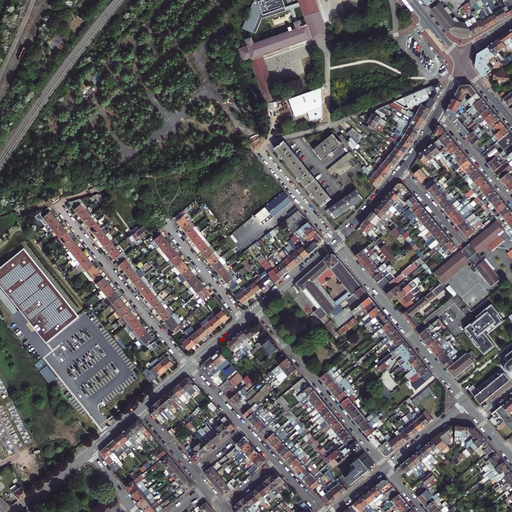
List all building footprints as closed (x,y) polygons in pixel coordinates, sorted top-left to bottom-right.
[(255,0),(253,3),(242,28),(256,33),(262,18),(288,10),(284,0),(255,0)] [(298,0),(305,16),(320,10),(316,0),(298,0)] [(487,0),(481,0),(489,11),(491,14),(492,15),(496,22),(498,21),(500,20),(496,13),(490,4),(487,6),(485,2),(487,0)] [(487,0),(496,13),(500,20),(505,17),(509,15),(500,2),(496,6),(492,0),(487,0)] [(507,5),(503,0),(502,0),(500,2),(509,15),(511,13),(511,12),(511,11),(510,8),(511,7),(509,4),(507,5)] [(464,6),(468,11),(470,9),(472,7),(468,2),(464,6)] [(446,9),(441,3),(433,10),(435,13),(441,20),(447,28),(458,19),(458,18),(457,17),(455,19),(451,14),(453,12),(449,6),(446,9)] [(313,37),(314,41),(330,35),(327,29),(320,10),(305,16),(306,18),(301,20),(298,21),(296,22),(298,28),(254,44),(252,39),(249,39),(247,40),(249,45),(239,49),(243,61),(312,36),(313,37)] [(493,24),(494,23),(496,22),(492,15),(488,17),(493,24)] [(481,31),(484,29),(479,22),(478,21),(475,17),(471,19),(474,24),(479,32),(480,32),(481,31)] [(488,17),(483,20),(488,27),(490,26),(493,24),(488,17)] [(470,34),(473,32),(468,24),(461,23),(458,18),(458,19),(462,26),(468,34),(470,34)] [(458,28),(462,26),(458,19),(447,28),(449,30),(450,32),(461,33),(460,31),(458,32),(457,30),(459,29),(458,28)] [(477,33),(479,32),(474,24),(471,19),(467,22),(468,24),(473,32),(475,34),(477,33)] [(479,22),(484,29),(486,28),(488,27),(483,20),(479,22)] [(461,33),(468,34),(462,26),(458,28),(459,29),(457,30),(458,32),(460,31),(461,33)] [(511,46),(511,47),(510,45),(511,43),(511,38),(511,37),(508,32),(504,35),(500,37),(508,46),(511,51),(511,46)] [(313,37),(312,36),(243,61),(244,63),(251,60),(264,55),(303,41),(313,37)] [(508,46),(500,37),(498,39),(495,40),(503,49),(508,46)] [(503,49),(495,40),(494,41),(492,43),(499,51),(503,49)] [(488,45),(489,47),(495,53),(496,54),(497,54),(502,60),(505,58),(499,51),(492,43),(490,44),(488,45)] [(495,53),(489,47),(479,53),(478,59),(476,65),(484,75),(492,69),(488,63),(488,58),(496,54),(495,53)] [(264,55),(251,60),(266,102),(279,98),(274,83),(264,55)] [(510,78),(505,70),(504,71),(499,70),(494,74),(494,80),(494,83),(497,83),(497,80),(501,80),(504,83),(510,78)] [(395,101),(402,105),(407,108),(421,102),(433,109),(435,105),(441,95),(445,88),(440,82),(434,85),(422,90),(410,95),(395,101)] [(467,91),(470,91),(474,96),(478,92),(471,84),(467,84),(462,85),(455,97),(465,103),(465,102),(468,100),(470,99),(466,97),(468,95),(466,94),(468,93),(467,91)] [(322,116),(322,87),(289,99),(295,117),(308,113),(311,121),(320,117),(321,117),(322,116)] [(481,95),(478,92),(474,96),(470,99),(468,100),(473,106),(483,98),(481,95)] [(465,103),(455,97),(452,101),(449,107),(463,115),(462,117),(473,131),(480,126),(478,124),(474,120),(471,116),(467,111),(465,103)] [(485,100),(483,98),(473,106),(467,111),(471,116),(487,102),(485,100)] [(402,105),(395,101),(389,104),(395,108),(399,110),(407,114),(410,110),(407,108),(402,105)] [(421,102),(407,108),(410,110),(427,120),(429,115),(430,114),(433,109),(421,102)] [(474,120),(490,107),(488,105),(487,102),(471,116),(474,120)] [(388,105),(383,107),(391,111),(394,113),(396,114),(403,118),(404,119),(407,114),(399,110),(395,108),(389,104),(388,105)] [(391,111),(383,107),(378,109),(387,115),(388,115),(391,111)] [(462,117),(463,115),(449,107),(448,108),(447,110),(447,112),(463,131),(464,132),(469,128),(460,118),(462,117)] [(493,109),(490,107),(474,120),(478,124),(494,111),(493,109)] [(384,119),(387,115),(378,109),(377,109),(374,113),(384,119)] [(425,122),(427,120),(410,110),(407,114),(424,124),(425,122)] [(496,114),(494,111),(478,124),(480,126),(482,129),(490,123),(489,122),(493,119),(494,120),(498,117),(496,114)] [(386,120),(384,119),(374,113),(371,118),(383,125),(386,120)] [(420,131),(422,128),(404,119),(403,118),(396,114),(394,119),(399,122),(418,134),(420,131)] [(424,124),(407,114),(404,119),(422,128),(423,127),(424,124)] [(494,120),(493,119),(489,122),(490,123),(482,129),(483,130),(486,134),(491,130),(502,121),(500,119),(498,117),(494,120)] [(380,130),(383,125),(371,118),(368,123),(370,124),(376,127),(380,130)] [(504,124),(502,121),(491,130),(495,135),(506,126),(504,124)] [(417,136),(418,134),(399,122),(398,124),(400,125),(398,127),(416,138),(417,136)] [(414,141),(416,138),(398,127),(395,125),(391,131),(397,134),(399,136),(412,144),(414,141)] [(438,125),(435,130),(434,133),(439,139),(447,132),(442,126),(441,125),(440,125),(438,125)] [(480,126),(473,131),(472,132),(467,136),(469,139),(470,140),(483,130),(482,129),(480,126)] [(508,129),(506,126),(495,135),(489,140),(494,145),(510,131),(508,129)] [(353,127),(351,130),(360,138),(363,136),(353,127)] [(467,136),(472,132),(469,128),(464,132),(467,136)] [(360,138),(351,130),(348,133),(352,137),(356,142),(360,138)] [(486,134),(483,130),(470,140),(472,143),(474,144),(480,139),(486,134)] [(511,133),(510,131),(494,145),(488,150),(482,155),(489,163),(501,153),(498,149),(501,146),(505,150),(510,145),(511,143),(511,133)] [(451,137),(447,132),(439,139),(434,142),(438,146),(440,145),(441,146),(443,145),(445,147),(453,140),(451,137)] [(314,150),(322,158),(328,153),(328,154),(335,149),(334,148),(341,143),(340,142),(341,141),(341,140),(339,141),(334,134),(327,140),(328,141),(322,145),(321,144),(314,150)] [(347,146),(350,144),(347,141),(342,134),(339,135),(347,146)] [(394,138),(397,140),(410,148),(411,145),(412,144),(399,136),(398,138),(396,136),(394,138)] [(352,137),(350,139),(355,145),(357,147),(359,145),(356,142),(352,137)] [(480,139),(474,144),(476,147),(478,150),(483,145),(485,144),(480,139)] [(406,153),(408,151),(410,148),(397,140),(395,143),(406,153)] [(444,154),(456,144),(455,142),(453,140),(445,147),(441,150),(444,154)] [(316,200),(322,207),(326,203),(331,199),(326,192),(324,193),(320,188),(321,187),(310,172),(309,173),(304,168),(305,167),(294,153),(292,154),(288,149),(289,148),(284,141),(274,148),(280,155),(278,156),(281,159),(282,158),(297,177),(296,178),(299,181),(300,180),(313,196),(312,197),(315,201),(316,200)] [(447,158),(444,154),(441,150),(438,146),(434,142),(432,144),(428,147),(435,156),(438,159),(442,156),(447,163),(449,162),(450,164),(451,163),(450,161),(447,158)] [(406,153),(395,143),(391,147),(392,147),(403,157),(404,155),(406,153)] [(456,144),(444,154),(447,158),(448,156),(449,156),(448,154),(450,153),(451,154),(452,153),(460,147),(458,146),(456,144)] [(478,150),(482,155),(488,150),(483,145),(478,150)] [(403,157),(392,147),(391,147),(388,151),(400,161),(401,159),(403,157)] [(440,164),(434,157),(435,156),(428,147),(426,149),(423,151),(433,163),(436,166),(440,164)] [(460,147),(452,153),(455,157),(463,151),(461,149),(460,147)] [(423,151),(422,150),(421,153),(419,156),(429,166),(433,163),(423,151)] [(356,157),(353,155),(351,151),(327,169),(337,182),(357,165),(353,160),(356,157)] [(396,165),(398,164),(400,161),(388,151),(385,156),(396,165)] [(463,151),(455,157),(458,161),(466,155),(464,153),(463,151)] [(505,156),(502,152),(501,153),(489,163),(491,165),(492,167),(505,156)] [(467,157),(466,155),(458,161),(455,164),(453,165),(457,170),(458,168),(462,165),(469,159),(467,157)] [(394,167),(396,165),(385,156),(382,159),(381,160),(393,169),(394,167)] [(505,156),(492,167),(494,169),(495,170),(508,160),(506,157),(505,156)] [(378,164),(389,174),(391,172),(393,169),(381,160),(382,159),(380,158),(376,162),(377,163),(378,164)] [(471,161),(469,159),(462,165),(465,169),(472,163),(471,161)] [(508,160),(495,170),(498,174),(502,178),(511,169),(511,160),(510,162),(508,160)] [(389,174),(378,164),(377,163),(373,167),(374,168),(386,178),(387,176),(389,174)] [(472,163),(465,169),(468,173),(476,167),(474,165),(472,163)] [(382,182),(371,172),(368,168),(366,165),(363,168),(364,169),(377,188),(380,185),(382,182)] [(371,172),(382,182),(384,180),(386,178),(374,168),(373,167),(371,165),(368,168),(371,172)] [(476,167),(468,173),(471,177),(479,171),(477,169),(476,167)] [(420,168),(414,173),(421,182),(427,176),(420,168)] [(511,169),(502,178),(503,180),(505,182),(511,176),(511,169)] [(480,172),(479,171),(471,177),(466,181),(469,185),(482,174),(480,172)] [(463,177),(466,181),(471,177),(468,173),(465,176),(463,177)] [(482,174),(469,185),(473,189),(474,188),(478,185),(485,178),(483,176),(482,174)] [(487,180),(485,178),(478,185),(481,188),(488,182),(487,180)] [(432,180),(432,179),(425,185),(427,188),(428,190),(436,184),(432,180)] [(439,181),(436,184),(428,190),(431,193),(432,194),(443,185),(439,181)] [(490,184),(488,182),(481,188),(484,192),(491,186),(490,184)] [(403,183),(398,183),(395,187),(393,189),(403,199),(411,192),(403,183)] [(443,185),(432,194),(434,196),(436,199),(447,189),(443,185)] [(491,186),(484,192),(487,196),(495,190),(493,188),(491,186)] [(403,199),(393,189),(391,191),(389,194),(403,206),(404,204),(401,202),(404,199),(403,199)] [(450,193),(447,189),(436,199),(438,201),(439,202),(450,193)] [(281,190),(262,206),(270,216),(290,200),(285,194),(281,190)] [(363,198),(358,190),(348,197),(330,209),(330,210),(328,212),(330,216),(332,215),(333,214),(335,217),(340,214),(347,210),(350,207),(350,208),(353,206),(354,205),(360,200),(363,198)] [(496,192),(495,190),(487,196),(490,200),(498,194),(496,192)] [(411,192),(403,199),(404,199),(412,206),(419,201),(416,198),(411,192)] [(91,195),(99,205),(104,202),(97,193),(93,193),(91,195)] [(453,197),(450,193),(439,202),(441,204),(442,206),(453,197)] [(402,207),(403,206),(389,194),(387,196),(385,198),(397,208),(399,205),(402,207)] [(499,195),(498,194),(490,200),(494,204),(501,198),(499,195)] [(454,196),(453,197),(442,206),(444,208),(446,210),(458,200),(454,196)] [(397,208),(385,198),(384,200),(382,202),(393,212),(397,208)] [(501,198),(494,204),(497,208),(504,202),(502,199),(501,198)] [(85,207),(78,199),(66,201),(73,210),(77,214),(83,209),(85,207)] [(458,199),(458,200),(446,210),(447,212),(449,214),(461,203),(458,199)] [(461,203),(449,214),(451,216),(452,218),(467,205),(470,202),(467,199),(466,199),(461,203)] [(407,218),(412,214),(422,205),(421,203),(419,201),(412,206),(411,207),(412,209),(405,216),(407,218)] [(393,212),(382,202),(380,204),(378,207),(389,216),(393,212)] [(504,202),(497,208),(500,211),(507,205),(506,204),(504,202)] [(415,218),(426,209),(424,207),(422,205),(412,214),(415,218)] [(470,209),(467,205),(452,218),(454,220),(456,221),(467,212),(470,209)] [(509,207),(507,205),(500,211),(503,215),(511,209),(509,207)] [(288,216),(297,209),(294,206),(285,213),(288,216)] [(49,212),(45,207),(38,213),(46,223),(53,217),(49,212)] [(386,221),(389,216),(378,207),(377,208),(376,209),(374,211),(386,221)] [(82,220),(88,215),(83,209),(77,214),(79,217),(82,220)] [(179,211),(186,221),(189,219),(181,209),(179,211)] [(288,216),(282,220),(287,226),(301,215),(299,212),(297,209),(288,216)] [(427,210),(426,209),(415,218),(418,222),(429,213),(427,211),(427,210)] [(511,210),(511,209),(503,215),(506,219),(511,214),(511,210)] [(172,217),(176,222),(179,226),(186,221),(179,211),(177,213),(174,215),(172,217)] [(390,258),(391,260),(395,256),(386,245),(393,240),(392,236),(386,229),(385,230),(382,227),(384,224),(387,222),(386,221),(374,211),(372,214),(369,218),(381,228),(380,229),(382,231),(384,234),(378,239),(376,241),(378,244),(384,251),(387,255),(389,257),(390,258)] [(37,218),(43,225),(46,223),(38,213),(37,213),(37,212),(33,215),(36,219),(37,218)] [(470,216),(467,212),(456,221),(457,223),(459,225),(470,216)] [(110,213),(107,215),(115,224),(117,222),(110,213)] [(431,215),(429,213),(418,222),(421,225),(432,217),(431,215)] [(511,214),(506,219),(504,221),(501,223),(505,227),(511,221),(511,214)] [(93,221),(88,215),(82,220),(85,224),(87,227),(93,221)] [(287,226),(292,233),(293,232),(306,221),(304,218),(301,215),(287,226)] [(473,219),(462,229),(464,231),(465,233),(480,220),(482,219),(478,215),(473,219)] [(473,219),(470,216),(459,225),(461,227),(462,229),(473,219)] [(46,223),(51,229),(58,224),(56,221),(53,217),(46,223)] [(434,218),(432,217),(421,225),(425,229),(435,221),(434,218)] [(498,220),(496,217),(465,244),(473,253),(476,249),(478,251),(487,244),(491,249),(496,245),(509,248),(507,250),(511,256),(511,236),(511,235),(508,231),(505,227),(501,223),(498,220)] [(376,231),(378,234),(382,231),(380,229),(381,228),(369,218),(367,219),(365,221),(376,231)] [(96,220),(93,221),(87,227),(89,230),(92,233),(98,228),(99,227),(96,224),(98,222),(96,219),(96,220)] [(483,224),(480,220),(465,233),(467,235),(468,237),(483,224)] [(184,232),(185,233),(192,227),(186,221),(179,226),(182,230),(184,232)] [(296,235),(309,224),(308,222),(306,221),(293,232),(294,233),(296,235)] [(373,234),(376,231),(365,221),(364,223),(362,225),(375,240),(376,241),(378,239),(373,234)] [(399,225),(395,221),(391,225),(395,229),(393,230),(398,237),(402,234),(397,227),(399,225)] [(437,223),(435,221),(425,229),(428,234),(439,225),(437,223)] [(56,236),(64,230),(61,227),(58,224),(51,229),(56,236)] [(141,224),(136,227),(142,235),(146,232),(141,224)] [(296,235),(299,240),(313,229),(311,227),(309,224),(296,235)] [(362,243),(357,247),(361,251),(368,245),(373,242),(375,240),(362,225),(357,230),(362,235),(363,234),(367,238),(362,243)] [(441,227),(439,225),(428,234),(431,237),(442,228),(441,227)] [(138,237),(142,235),(136,227),(130,231),(130,232),(125,236),(132,245),(140,240),(138,237)] [(196,233),(192,227),(185,233),(187,236),(189,239),(196,233)] [(98,228),(92,233),(94,236),(97,239),(104,234),(98,228)] [(435,241),(445,232),(444,230),(442,228),(431,237),(435,241)] [(311,237),(316,233),(314,231),(313,229),(299,240),(298,241),(301,245),(308,239),(311,237)] [(59,245),(69,237),(66,234),(64,230),(56,236),(53,238),(59,245)] [(149,235),(157,245),(164,239),(160,234),(157,230),(149,235)] [(270,235),(267,232),(263,235),(269,242),(273,239),(270,235)] [(438,245),(449,236),(447,234),(445,232),(435,241),(438,245)] [(202,240),(196,233),(189,239),(192,243),(195,245),(202,240)] [(296,235),(294,233),(288,238),(303,257),(304,255),(307,253),(303,248),(301,245),(298,241),(299,240),(296,235)] [(321,241),(321,239),(316,233),(311,237),(313,239),(317,244),(319,243),(321,241)] [(109,240),(104,234),(97,239),(100,242),(102,246),(109,240)] [(157,245),(149,235),(146,238),(154,247),(157,245)] [(450,238),(449,236),(438,245),(430,252),(431,253),(438,248),(437,247),(438,246),(440,249),(452,239),(450,238)] [(69,237),(59,245),(65,251),(67,249),(74,244),(72,240),(69,237)] [(107,252),(113,246),(114,246),(112,243),(115,240),(113,237),(111,238),(109,240),(102,246),(105,249),(107,252)] [(310,251),(317,244),(313,239),(311,237),(308,239),(310,242),(303,248),(307,253),(310,251)] [(301,258),(303,257),(288,238),(285,240),(288,244),(299,260),(301,258)] [(167,243),(164,239),(157,245),(162,252),(170,246),(167,243)] [(446,249),(450,254),(458,247),(455,244),(452,239),(440,249),(439,250),(441,252),(446,249)] [(202,240),(195,245),(197,249),(199,251),(206,246),(202,240)] [(400,252),(407,247),(405,246),(403,242),(396,247),(400,252)] [(73,256),(80,250),(77,247),(74,244),(67,249),(73,256)] [(284,247),(296,263),(298,261),(299,260),(288,244),(284,247)] [(469,255),(466,258),(468,260),(471,263),(467,266),(473,272),(478,268),(476,266),(485,259),(486,257),(488,256),(484,252),(481,255),(478,251),(476,249),(473,253),(465,244),(464,245),(462,246),(469,255)] [(157,245),(154,247),(159,254),(160,254),(162,252),(157,245)] [(358,258),(359,259),(367,253),(371,249),(368,245),(361,251),(356,255),(358,258)] [(113,246),(107,252),(111,256),(112,258),(113,257),(116,260),(123,254),(121,251),(119,253),(113,246)] [(173,250),(170,246),(162,252),(160,254),(163,257),(165,256),(168,259),(175,253),(173,250)] [(211,252),(206,246),(199,251),(202,255),(204,257),(211,252)] [(434,272),(442,282),(468,260),(466,258),(469,255),(462,246),(433,271),(434,272)] [(78,316),(22,247),(0,264),(0,288),(1,287),(23,315),(45,343),(51,338),(78,316)] [(284,247),(281,250),(281,251),(292,266),(294,265),(296,263),(284,247)] [(80,250),(73,256),(78,263),(85,257),(82,253),(80,250)] [(271,253),(285,272),(287,270),(289,268),(278,253),(275,250),(271,253)] [(291,267),(292,266),(281,251),(278,253),(289,268),(291,267)] [(367,253),(359,259),(361,261),(362,263),(374,253),(372,251),(368,254),(367,253)] [(376,251),(374,253),(362,263),(363,264),(364,265),(365,267),(377,257),(379,255),(376,251)] [(216,258),(211,252),(204,257),(207,260),(208,262),(209,264),(216,258)] [(168,259),(173,266),(181,260),(178,256),(175,253),(168,259)] [(267,262),(260,253),(254,258),(264,271),(273,282),(277,279),(279,277),(267,262)] [(270,259),(282,274),(284,273),(285,272),(271,253),(268,256),(270,259)] [(332,272),(347,290),(346,290),(346,294),(347,296),(360,285),(356,281),(332,253),(328,253),(313,266),(304,274),(294,283),(301,290),(303,288),(318,306),(313,311),(319,319),(324,315),(330,310),(336,305),(333,301),(319,284),(332,272)] [(118,263),(117,264),(119,266),(122,270),(129,265),(123,259),(126,257),(123,254),(116,260),(118,263)] [(239,260),(242,265),(243,266),(246,263),(242,257),(241,258),(238,254),(235,255),(239,260)] [(219,256),(216,258),(209,264),(212,267),(214,270),(221,264),(224,262),(219,256)] [(88,260),(85,257),(78,263),(76,264),(75,265),(81,272),(84,269),(91,264),(88,260)] [(377,257),(365,267),(367,269),(368,270),(380,260),(377,257)] [(495,268),(486,257),(485,259),(493,269),(495,268)] [(166,261),(165,261),(170,268),(173,266),(168,259),(166,261)] [(267,262),(279,277),(280,276),(282,274),(270,259),(267,262)] [(492,285),(501,278),(493,269),(485,259),(476,266),(478,268),(492,285)] [(181,260),(173,266),(178,272),(186,266),(184,263),(181,260)] [(383,264),(380,260),(368,270),(370,272),(371,274),(383,264)] [(430,267),(431,269),(436,265),(433,261),(428,265),(430,267)] [(385,262),(383,264),(371,274),(373,277),(374,277),(388,266),(385,262)] [(388,266),(374,277),(376,280),(378,282),(391,271),(390,270),(394,267),(391,263),(388,266)] [(413,263),(396,277),(389,282),(391,284),(393,286),(417,267),(413,263)] [(84,269),(86,272),(83,275),(88,281),(90,280),(91,279),(98,273),(95,269),(91,264),(84,269)] [(226,270),(221,264),(214,270),(216,272),(219,276),(226,270)] [(129,265),(122,270),(125,273),(127,276),(134,271),(129,265)] [(242,265),(237,269),(240,274),(246,270),(243,266),(242,265)] [(175,274),(178,272),(173,266),(170,268),(175,274)] [(186,266),(178,272),(184,279),(192,273),(189,270),(186,266)] [(136,269),(134,271),(127,276),(130,280),(132,283),(142,275),(144,274),(139,267),(136,269)] [(229,268),(226,270),(234,280),(236,278),(233,274),(233,273),(229,268)] [(223,281),(227,285),(234,280),(226,270),(219,276),(223,281)] [(258,274),(268,287),(270,285),(273,282),(264,271),(263,272),(262,271),(258,274)] [(396,277),(391,271),(378,282),(380,285),(382,288),(389,282),(396,277)] [(178,272),(175,274),(181,282),(184,279),(178,272)] [(98,273),(91,279),(96,285),(99,289),(106,283),(102,278),(98,273)] [(194,277),(192,273),(184,279),(190,286),(197,280),(194,277)] [(255,281),(260,287),(263,292),(266,290),(268,288),(268,287),(258,274),(257,273),(252,277),(253,278),(255,281)] [(142,275),(132,283),(135,286),(137,289),(146,282),(147,281),(142,275)] [(419,283),(415,278),(404,287),(396,294),(398,296),(400,299),(417,285),(419,283)] [(187,289),(190,286),(184,279),(181,282),(187,289)] [(195,293),(203,287),(200,283),(197,280),(190,286),(195,293)] [(236,283),(234,280),(227,285),(229,288),(236,283)] [(257,290),(260,287),(255,281),(248,286),(254,292),(257,290)] [(146,282),(137,289),(140,292),(142,295),(151,288),(146,282)] [(447,288),(442,282),(435,288),(433,290),(437,295),(447,288)] [(106,283),(99,289),(105,296),(112,290),(109,287),(106,283)] [(404,287),(400,283),(387,294),(389,297),(390,298),(396,294),(404,287)] [(362,288),(360,285),(347,296),(346,296),(344,298),(348,304),(349,303),(364,290),(362,288)] [(417,285),(400,299),(402,302),(404,304),(421,291),(417,285)] [(190,286),(187,289),(192,295),(195,293),(190,286)] [(251,295),(254,292),(248,286),(242,291),(247,297),(251,295)] [(203,287),(195,293),(192,295),(198,302),(201,300),(203,303),(211,297),(207,292),(203,287)] [(151,288),(142,295),(145,298),(148,302),(156,295),(151,288)] [(99,289),(96,292),(102,298),(105,296),(99,289)] [(115,293),(112,290),(105,296),(110,302),(117,296),(115,293)] [(333,301),(336,305),(338,303),(344,298),(346,296),(347,296),(346,294),(346,290),(333,301)] [(406,315),(409,318),(414,314),(437,295),(433,290),(432,291),(425,296),(408,310),(406,312),(407,314),(406,315)] [(236,296),(241,303),(244,300),(247,297),(242,291),(236,296)] [(421,291),(404,304),(406,307),(408,310),(425,296),(421,291)] [(156,295),(148,302),(150,305),(153,308),(162,301),(156,295)] [(361,317),(376,305),(373,302),(370,298),(368,295),(350,310),(354,315),(335,331),(332,328),(334,327),(332,324),(333,323),(330,319),(329,320),(324,324),(336,338),(340,335),(361,317)] [(106,306),(107,305),(110,302),(105,296),(102,298),(101,299),(106,306)] [(116,309),(123,303),(120,300),(117,296),(110,302),(116,309)] [(162,301),(153,308),(155,311),(157,314),(166,307),(162,301)] [(107,305),(112,312),(116,309),(110,302),(107,305)] [(125,306),(123,303),(116,309),(121,315),(128,310),(125,306)] [(338,303),(336,305),(330,310),(334,314),(342,308),(338,303)] [(505,318),(492,303),(477,315),(478,316),(478,317),(466,326),(472,333),(470,334),(485,353),(496,344),(487,333),(488,333),(505,318)] [(361,321),(363,324),(380,310),(378,308),(376,305),(361,317),(363,319),(361,321)] [(434,305),(424,313),(428,317),(437,309),(434,305)] [(166,307),(157,314),(160,317),(162,320),(171,313),(166,307)] [(116,309),(112,312),(118,318),(121,315),(116,309)] [(220,309),(213,314),(219,322),(223,319),(226,316),(220,309)] [(131,313),(128,310),(121,315),(118,318),(123,325),(133,317),(131,313)] [(369,325),(375,331),(388,320),(384,315),(380,310),(363,324),(366,327),(369,325)] [(171,313),(162,320),(167,325),(170,330),(177,324),(180,322),(172,312),(171,313)] [(204,317),(207,320),(213,314),(211,312),(204,317)] [(207,320),(213,327),(216,324),(219,322),(213,314),(207,320)] [(417,317),(414,314),(409,318),(408,319),(410,322),(417,317)] [(329,320),(324,315),(319,319),(324,324),(329,320)] [(418,316),(417,317),(410,322),(414,327),(422,321),(418,316)] [(136,320),(133,317),(123,325),(129,332),(139,323),(136,320)] [(207,320),(204,317),(198,323),(200,325),(207,320)] [(213,327),(207,320),(200,325),(206,333),(209,330),(213,327)] [(377,336),(380,333),(391,324),(390,322),(388,320),(375,331),(374,332),(377,336)] [(142,327),(139,323),(129,332),(134,338),(144,330),(142,327)] [(435,327),(433,323),(427,327),(419,334),(421,336),(422,337),(433,328),(435,327)] [(179,328),(177,324),(170,330),(173,333),(179,328)] [(380,333),(384,337),(394,328),(393,326),(391,324),(380,333)] [(202,335),(206,333),(200,325),(193,331),(199,338),(202,335)] [(256,332),(250,325),(247,327),(246,328),(242,331),(247,337),(248,338),(256,332)] [(195,341),(199,338),(193,331),(189,326),(182,331),(186,336),(192,343),(195,341)] [(394,328),(384,337),(377,342),(380,346),(385,342),(398,332),(396,330),(394,328)] [(436,332),(433,328),(422,337),(424,339),(425,341),(436,332)] [(148,335),(144,330),(134,338),(140,345),(143,343),(145,346),(145,345),(152,340),(148,335)] [(238,332),(235,335),(245,346),(248,350),(251,347),(245,340),(247,337),(242,331),(241,330),(238,332)] [(398,332),(385,342),(388,346),(401,335),(399,334),(398,332)] [(436,332),(425,341),(427,344),(428,345),(439,336),(436,332)] [(248,354),(242,348),(245,346),(235,335),(233,336),(231,339),(241,351),(243,353),(246,356),(248,354)] [(344,340),(340,335),(336,338),(340,344),(344,340)] [(386,348),(389,352),(404,339),(402,337),(401,335),(388,346),(386,348)] [(189,346),(192,343),(186,336),(180,341),(186,349),(189,346)] [(442,340),(439,336),(428,345),(430,346),(430,347),(431,348),(442,340)] [(263,343),(260,346),(268,355),(277,347),(274,343),(270,338),(263,343)] [(243,353),(241,351),(231,339),(228,340),(225,343),(233,352),(231,355),(235,360),(243,353)] [(414,352),(409,346),(404,339),(389,352),(379,360),(376,363),(382,369),(388,364),(387,363),(399,353),(400,353),(403,351),(405,353),(402,356),(403,357),(400,359),(402,362),(414,352)] [(155,344),(152,340),(145,345),(149,349),(155,344)] [(256,342),(253,344),(257,348),(260,346),(263,343),(261,340),(257,343),(256,342)] [(442,340),(431,348),(433,350),(434,352),(445,343),(442,340)] [(448,340),(445,343),(434,352),(436,354),(437,355),(451,344),(448,340)] [(451,344),(437,355),(440,358),(441,359),(452,350),(454,348),(451,344)] [(213,354),(209,357),(215,365),(219,369),(226,378),(235,370),(231,365),(225,371),(222,368),(228,362),(217,350),(213,354)] [(455,352),(452,350),(441,359),(443,362),(444,364),(452,357),(451,356),(455,352)] [(452,373),(455,377),(475,361),(477,359),(475,356),(477,354),(473,350),(469,353),(467,351),(459,358),(447,368),(452,373)] [(511,350),(510,352),(509,351),(508,350),(500,356),(504,361),(500,364),(503,366),(505,370),(511,377),(511,378),(511,377),(511,350)] [(416,354),(414,352),(402,362),(400,364),(403,367),(405,366),(417,356),(416,354)] [(163,353),(156,358),(158,361),(165,355),(163,353)] [(283,354),(277,359),(280,363),(286,358),(285,356),(283,354)] [(366,357),(363,354),(355,361),(357,364),(359,363),(361,361),(366,357)] [(166,357),(165,355),(158,361),(164,368),(168,365),(171,362),(170,362),(166,357)] [(447,368),(459,358),(457,355),(453,359),(452,357),(444,364),(446,366),(447,368)] [(417,356),(405,366),(409,369),(421,359),(419,357),(417,356)] [(164,368),(158,361),(156,358),(155,357),(149,363),(152,366),(148,369),(146,366),(140,371),(149,381),(159,372),(164,368)] [(199,366),(206,374),(210,370),(213,374),(219,369),(215,365),(209,357),(204,361),(199,366)] [(280,363),(263,377),(268,382),(275,376),(291,363),(289,361),(286,358),(280,363)] [(35,364),(39,370),(46,364),(41,359),(35,364)] [(409,369),(406,372),(409,376),(424,364),(422,362),(421,359),(409,369)] [(273,381),(276,384),(295,369),(293,366),(291,363),(275,376),(277,378),(273,381)] [(408,377),(412,381),(428,368),(426,367),(426,366),(424,364),(409,376),(408,377)] [(50,383),(52,381),(56,378),(47,365),(40,371),(50,383)] [(333,366),(319,378),(320,379),(322,381),(333,372),(335,371),(333,368),(334,367),(333,366)] [(505,370),(503,366),(476,388),(473,384),(469,388),(481,403),(486,399),(491,395),(495,391),(504,384),(507,382),(511,378),(511,377),(505,370)] [(415,388),(432,374),(430,371),(428,368),(412,381),(411,383),(415,388)] [(322,381),(323,383),(324,383),(325,385),(339,373),(336,369),(335,371),(333,372),(322,381)] [(229,381),(234,386),(242,378),(237,373),(229,380),(229,381)] [(339,373),(325,385),(327,387),(328,389),(342,377),(339,373)] [(247,374),(242,378),(247,383),(251,380),(247,374)] [(342,377),(328,389),(331,393),(335,397),(349,385),(357,379),(354,376),(347,382),(343,376),(342,377)] [(188,377),(185,377),(182,380),(179,383),(189,395),(190,396),(196,390),(198,393),(201,391),(188,377)] [(299,394),(309,386),(302,377),(292,386),(299,394)] [(379,377),(372,382),(376,387),(384,397),(390,392),(381,381),(382,380),(379,377)] [(227,378),(218,387),(220,390),(225,385),(229,381),(229,380),(227,378)] [(234,386),(229,381),(225,385),(227,387),(230,390),(232,387),(234,386)] [(189,395),(179,383),(177,384),(175,386),(185,398),(189,395)] [(338,400),(340,402),(348,396),(354,391),(349,385),(335,397),(338,400)] [(429,385),(411,399),(415,404),(433,390),(429,385)] [(185,398),(175,386),(173,388),(171,389),(182,402),(186,399),(185,398)] [(230,390),(225,394),(229,399),(236,392),(238,391),(234,386),(232,387),(230,390)] [(311,388),(309,386),(299,394),(301,397),(298,400),(299,401),(305,396),(313,390),(311,388)] [(239,390),(236,392),(229,399),(231,401),(234,404),(241,397),(246,392),(242,387),(239,390)] [(169,391),(168,392),(173,399),(175,398),(180,403),(182,402),(171,389),(169,391)] [(315,392),(313,390),(305,396),(309,400),(316,394),(315,392)] [(173,399),(168,392),(166,394),(164,396),(172,406),(174,408),(177,406),(172,400),(173,399)] [(273,394),(259,407),(261,410),(275,397),(273,394)] [(319,398),(318,396),(316,394),(309,400),(312,404),(319,398)] [(172,406),(164,396),(162,397),(160,399),(168,409),(172,406)] [(352,401),(348,396),(340,402),(341,404),(344,408),(352,401)] [(241,397),(234,404),(236,406),(238,409),(246,402),(241,397)] [(321,400),(319,398),(312,404),(315,408),(322,402),(321,400)] [(167,410),(168,409),(160,399),(158,401),(156,402),(167,415),(169,412),(167,410)] [(352,401),(344,408),(350,415),(357,423),(365,417),(352,401)] [(511,414),(511,407),(507,401),(505,403),(503,404),(511,414)] [(167,415),(156,402),(154,404),(152,405),(162,416),(164,420),(168,416),(167,415)] [(251,407),(246,402),(238,409),(241,412),(243,414),(251,407)] [(324,403),(322,402),(315,408),(318,412),(326,405),(324,403)] [(499,412),(511,426),(511,414),(503,404),(501,406),(497,409),(493,413),(495,415),(499,412)] [(150,407),(148,409),(158,420),(162,416),(152,405),(150,407)] [(251,407),(243,414),(245,416),(247,418),(257,409),(253,405),(251,407)] [(321,415),(329,409),(327,407),(326,405),(318,412),(321,415)] [(257,409),(247,418),(248,420),(250,422),(260,413),(257,409)] [(321,415),(325,419),(332,413),(331,411),(329,409),(321,415)] [(428,421),(422,413),(421,412),(418,409),(417,410),(418,411),(415,413),(424,424),(426,422),(428,421)] [(432,418),(426,410),(422,413),(428,421),(432,418)] [(416,431),(418,430),(405,414),(403,411),(402,413),(403,415),(401,417),(403,419),(414,433),(416,431)] [(405,414),(418,430),(419,428),(421,427),(411,415),(408,411),(405,414)] [(260,413),(250,422),(251,423),(253,425),(263,416),(260,413)] [(327,423),(335,417),(334,415),(332,413),(325,419),(327,423)] [(366,418),(365,417),(357,423),(359,426),(360,427),(375,415),(374,413),(371,416),(370,415),(366,418)] [(413,415),(412,414),(411,415),(421,427),(423,426),(424,424),(415,413),(413,415)] [(217,416),(218,417),(229,430),(231,428),(233,426),(222,414),(220,415),(219,414),(217,416)] [(360,427),(362,429),(364,431),(371,425),(379,419),(375,415),(360,427)] [(266,419),(263,416),(253,425),(255,427),(256,429),(266,419)] [(227,432),(229,430),(218,417),(214,421),(216,424),(219,426),(225,434),(227,432)] [(331,427),(338,421),(337,419),(335,417),(327,423),(331,427)] [(371,425),(364,431),(365,433),(367,435),(372,431),(374,430),(377,427),(382,422),(379,418),(379,419),(371,425)] [(135,420),(133,422),(144,436),(146,439),(150,435),(142,425),(137,419),(135,420)] [(266,419),(256,429),(258,430),(260,432),(270,423),(266,419)] [(408,438),(410,436),(399,422),(397,419),(395,421),(395,422),(393,424),(396,428),(406,439),(408,438)] [(414,433),(403,419),(399,422),(410,436),(412,434),(414,433)] [(203,422),(207,427),(209,430),(211,428),(205,420),(203,422)] [(334,431),(342,424),(340,422),(338,421),(331,427),(334,431)] [(144,436),(133,422),(131,424),(129,425),(140,439),(144,436)] [(270,423),(260,432),(261,434),(263,436),(273,426),(270,423)] [(334,431),(337,435),(345,428),(343,427),(342,424),(334,431)] [(125,429),(136,442),(140,439),(129,425),(127,427),(125,429)] [(468,425),(467,441),(466,446),(481,434),(480,433),(475,426),(468,425)] [(219,426),(215,429),(221,437),(223,436),(225,434),(219,426)] [(273,426),(263,436),(264,437),(266,439),(276,430),(273,426)] [(441,430),(438,433),(447,444),(450,442),(448,440),(450,438),(447,434),(451,431),(447,426),(444,429),(442,431),(441,430)] [(217,440),(211,432),(209,430),(207,427),(203,430),(214,443),(215,441),(217,440)] [(374,430),(384,442),(387,440),(385,437),(377,427),(374,430)] [(284,428),(279,433),(269,442),(271,444),(272,446),(282,437),(287,432),(284,428)] [(348,432),(347,431),(346,430),(345,428),(337,435),(335,437),(338,441),(348,432)] [(394,431),(397,434),(394,437),(400,444),(404,441),(406,439),(396,428),(395,429),(396,429),(394,431)] [(137,444),(136,442),(125,429),(123,430),(121,432),(127,439),(129,442),(132,445),(134,447),(137,444)] [(198,433),(199,433),(210,446),(211,445),(214,443),(203,430),(202,429),(198,433)] [(215,429),(211,432),(217,440),(219,438),(221,437),(215,429)] [(276,430),(266,439),(267,441),(269,442),(279,433),(276,430)] [(388,441),(383,445),(372,431),(367,435),(369,437),(384,456),(386,456),(395,449),(388,441)] [(118,435),(123,442),(127,439),(121,432),(119,433),(118,435)] [(339,443),(333,448),(335,450),(351,436),(349,434),(348,432),(338,441),(337,441),(339,443)] [(189,442),(191,445),(194,443),(191,440),(186,433),(183,435),(189,442)] [(198,440),(200,442),(206,449),(208,448),(210,446),(199,433),(195,437),(198,440)] [(447,444),(438,433),(434,436),(431,438),(440,449),(441,451),(448,445),(447,444)] [(462,450),(466,455),(483,442),(486,440),(484,437),(481,434),(466,446),(462,450)] [(133,453),(126,445),(123,442),(118,435),(116,436),(114,438),(124,451),(129,457),(133,453)] [(387,437),(387,436),(385,437),(387,440),(388,441),(395,449),(398,446),(400,444),(394,437),(392,439),(389,435),(387,437)] [(353,449),(359,445),(355,440),(351,436),(335,450),(329,455),(326,457),(329,461),(332,465),(333,466),(334,465),(337,462),(334,458),(342,451),(343,453),(340,456),(342,459),(353,450),(353,449)] [(232,449),(228,451),(226,453),(229,457),(233,454),(235,453),(248,441),(246,440),(245,438),(244,437),(232,449)] [(285,440),(282,437),(272,446),(274,448),(275,449),(285,440)] [(124,451),(114,438),(110,441),(106,445),(116,457),(124,451)] [(440,449),(431,438),(429,440),(427,441),(436,452),(440,449)] [(285,440),(275,449),(277,451),(279,453),(288,443),(285,440)] [(233,454),(236,458),(239,456),(251,445),(249,443),(248,441),(235,453),(233,454)] [(291,441),(288,443),(279,453),(280,455),(282,456),(292,447),(294,445),(291,441)] [(433,455),(436,452),(427,441),(426,443),(424,444),(433,455)] [(486,446),(482,449),(486,453),(487,452),(493,447),(488,441),(484,444),(486,446)] [(204,452),(206,450),(206,449),(200,442),(196,446),(202,453),(204,452)] [(188,444),(184,447),(194,459),(196,458),(198,456),(192,449),(188,444)] [(424,444),(423,445),(422,446),(420,447),(430,460),(434,457),(433,455),(424,444)] [(103,447),(101,449),(100,453),(115,472),(120,469),(116,463),(119,460),(116,457),(106,445),(103,447)] [(242,459),(244,457),(254,448),(253,447),(251,445),(239,456),(236,458),(235,459),(239,462),(242,459)] [(292,447),(282,456),(283,458),(285,460),(297,449),(294,445),(292,447)] [(363,450),(359,445),(353,449),(357,455),(363,450)] [(196,446),(192,449),(198,456),(199,457),(201,455),(202,453),(196,446)] [(299,446),(297,449),(285,460),(287,462),(289,464),(301,452),(303,451),(299,446)] [(432,463),(430,460),(420,447),(417,450),(415,452),(424,463),(427,460),(431,464),(432,463)] [(485,470),(482,474),(484,476),(486,474),(503,460),(498,454),(493,447),(487,452),(490,456),(487,458),(485,461),(486,463),(482,466),(485,470)] [(245,463),(247,462),(258,452),(256,450),(254,448),(244,457),(246,459),(244,462),(245,463)] [(373,462),(364,451),(358,456),(358,457),(352,462),(356,467),(344,477),(350,485),(353,483),(365,473),(372,467),(373,466),(373,462)] [(258,452),(247,462),(245,463),(249,467),(261,456),(259,454),(258,452)] [(301,452),(289,464),(290,466),(292,468),(305,456),(301,452)] [(413,453),(410,455),(419,466),(424,472),(426,475),(421,479),(423,481),(421,483),(422,485),(429,479),(434,475),(431,471),(430,472),(425,466),(426,465),(425,464),(424,463),(415,452),(413,453)] [(419,466),(410,455),(408,457),(405,459),(414,470),(419,466)] [(185,491),(192,485),(190,483),(184,476),(180,471),(175,465),(170,459),(168,456),(160,462),(185,491)] [(250,474),(265,460),(263,458),(261,456),(249,467),(246,469),(250,474)] [(305,456),(292,468),(294,469),(295,471),(308,459),(305,456)] [(308,459),(295,471),(297,473),(299,475),(310,464),(312,462),(309,458),(308,459)] [(402,462),(396,467),(396,470),(400,475),(404,471),(408,475),(412,472),(414,470),(405,459),(402,462)] [(505,463),(503,460),(486,474),(490,479),(494,476),(507,465),(505,463)] [(310,464),(299,475),(300,476),(303,479),(314,468),(310,464)] [(223,495),(230,489),(211,465),(204,471),(207,474),(211,480),(216,486),(221,492),(223,495)] [(494,476),(498,481),(511,470),(509,467),(507,465),(494,476)] [(315,467),(314,468),(303,479),(304,481),(306,483),(318,472),(318,471),(315,467)] [(345,489),(350,485),(344,477),(340,473),(333,478),(327,470),(324,473),(326,475),(330,480),(341,493),(345,489)] [(497,489),(501,486),(507,481),(507,480),(511,477),(511,478),(511,477),(511,471),(511,470),(498,481),(500,484),(495,487),(497,489)] [(318,471),(318,472),(306,483),(308,484),(309,486),(315,481),(319,477),(322,475),(318,471)] [(274,474),(271,476),(279,485),(282,483),(285,486),(287,484),(276,472),(274,474)] [(270,477),(267,479),(278,492),(281,490),(278,486),(279,485),(271,476),(271,475),(270,477)] [(422,485),(425,489),(427,488),(437,479),(434,475),(429,479),(422,485)] [(127,488),(128,489),(140,480),(141,479),(139,476),(135,479),(133,480),(125,486),(127,488)] [(331,501),(336,497),(327,486),(321,479),(319,477),(315,481),(317,484),(320,482),(323,487),(321,489),(324,493),(319,497),(325,503),(328,503),(331,501)] [(511,477),(511,478),(511,477),(507,480),(507,481),(501,486),(502,489),(509,483),(511,485),(511,484),(511,477)] [(386,479),(383,478),(379,481),(375,485),(383,495),(386,492),(382,487),(384,486),(389,482),(386,479)] [(264,482),(274,495),(278,492),(267,479),(265,480),(264,482)] [(140,480),(128,489),(130,491),(131,494),(144,484),(140,480)] [(329,482),(331,484),(327,486),(336,497),(339,495),(341,493),(330,480),(329,482)] [(262,484),(260,485),(270,498),(274,495),(264,482),(262,484)] [(389,482),(384,486),(387,491),(393,486),(389,482)] [(147,488),(144,484),(131,494),(133,495),(134,497),(147,488)] [(258,487),(256,488),(262,496),(267,501),(270,498),(260,485),(258,487)] [(383,495),(375,485),(373,486),(370,488),(379,499),(383,495)] [(21,498),(25,496),(23,491),(21,487),(12,492),(17,501),(21,498)] [(150,492),(147,488),(134,497),(136,499),(138,502),(150,492)] [(254,490),(252,491),(258,499),(262,496),(256,488),(254,490)] [(375,502),(379,499),(370,488),(368,490),(366,492),(375,502)] [(422,492),(417,496),(421,501),(425,506),(432,500),(437,495),(438,495),(436,492),(432,494),(427,488),(425,489),(422,492)] [(248,495),(257,506),(259,507),(261,506),(258,502),(260,501),(258,499),(252,491),(250,493),(248,495)] [(150,492),(138,502),(139,503),(141,505),(151,497),(153,496),(150,492)] [(364,494),(362,495),(370,506),(372,508),(377,505),(375,502),(366,492),(364,494)] [(398,493),(386,504),(389,508),(391,506),(401,497),(400,495),(398,493)] [(244,498),(254,509),(257,506),(248,495),(246,496),(244,498)] [(360,497),(357,499),(367,511),(368,511),(371,510),(369,508),(370,506),(362,495),(360,497)] [(437,495),(432,500),(425,506),(428,510),(429,511),(435,511),(444,504),(446,502),(444,500),(441,503),(438,500),(440,498),(437,495)] [(151,497),(141,505),(142,508),(144,510),(154,501),(151,497)] [(240,501),(249,511),(252,511),(255,510),(254,509),(244,498),(244,497),(242,499),(240,501)] [(302,507),(305,511),(312,511),(306,504),(303,502),(302,500),(300,497),(296,500),(302,507)] [(403,499),(401,497),(391,506),(394,510),(404,501),(403,499)] [(265,502),(262,499),(260,501),(266,508),(268,506),(265,502)] [(354,502),(350,505),(356,511),(367,511),(357,499),(354,502)] [(156,500),(154,501),(144,510),(145,511),(149,511),(159,504),(156,500)] [(214,511),(213,510),(207,503),(205,501),(198,507),(200,510),(200,511),(201,511),(214,511)] [(237,504),(243,511),(249,511),(240,501),(239,502),(237,504)] [(406,503),(404,501),(394,510),(395,511),(399,511),(408,505),(406,503)]
